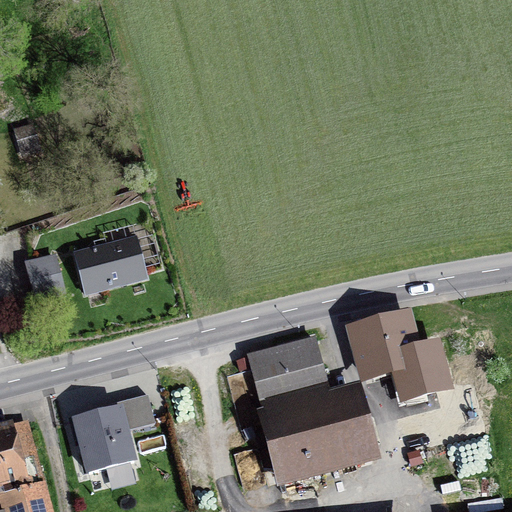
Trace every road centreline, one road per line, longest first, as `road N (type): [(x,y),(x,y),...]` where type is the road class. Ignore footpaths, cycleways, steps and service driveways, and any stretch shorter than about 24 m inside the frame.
road 1 (tertiary): [(511,267),(302,306),(0,383)]
road 2 (unknown): [(226,345),(253,478),(270,504),(435,479)]
